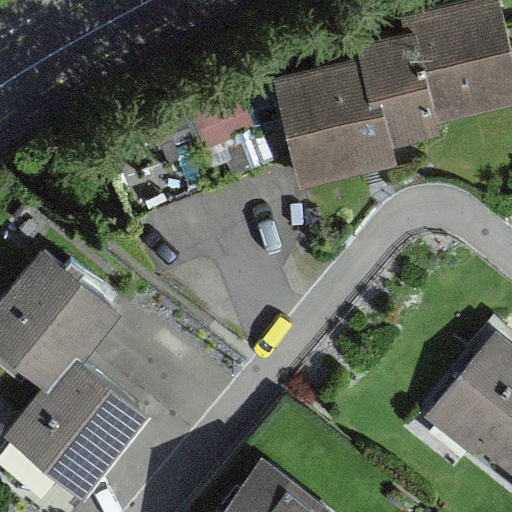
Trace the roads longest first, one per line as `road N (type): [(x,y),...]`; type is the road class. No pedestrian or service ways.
road 1 (residential): [(511,251),(474,222),(443,214),(416,214),(391,227),(146,511)]
road 2 (secondary): [(0,87),(153,0)]
